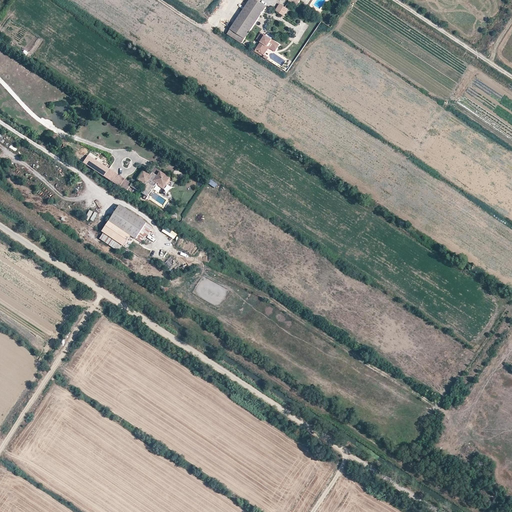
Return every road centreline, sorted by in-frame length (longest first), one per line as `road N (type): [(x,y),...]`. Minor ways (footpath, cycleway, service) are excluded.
road 1 (unclassified): [(0,224),(437,511)]
road 2 (track): [(103,291),(0,449)]
road 3 (track): [(511,77),(394,0)]
